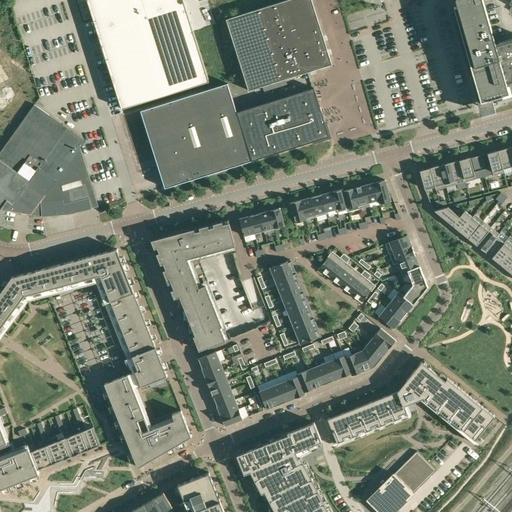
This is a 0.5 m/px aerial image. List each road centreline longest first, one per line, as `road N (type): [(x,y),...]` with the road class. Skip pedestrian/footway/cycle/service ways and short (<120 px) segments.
road 1 (residential): [(215,444),(376,380),(395,365),(446,298),(415,219)]
road 2 (residential): [(129,225),(215,444)]
road 3 (unclassified): [(69,0),(137,223)]
road 4 (unclassified): [(227,197),(391,154)]
road 5 (residential): [(98,511),(215,444)]
road 6 (unclassified): [(2,252),(129,225)]
road 7 (residential): [(415,219),(294,253)]
road 8 (unclassified): [(391,154),(511,121)]
road 9 (residential): [(294,253),(246,267),(227,197)]
